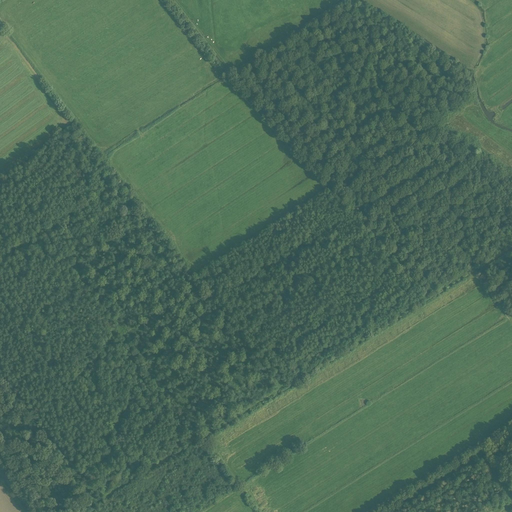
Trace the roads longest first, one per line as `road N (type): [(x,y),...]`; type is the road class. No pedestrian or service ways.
road 1 (track): [(281,387),(213,297),(216,287),(321,216),(337,138),(403,101),(436,67)]
road 2 (track): [(81,511),(428,295)]
